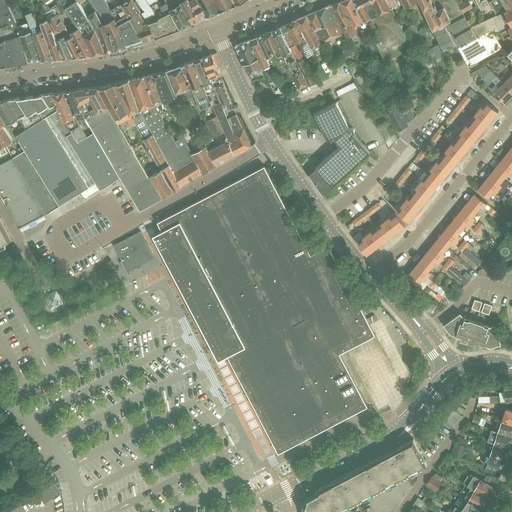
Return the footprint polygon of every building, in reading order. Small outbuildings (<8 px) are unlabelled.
[(0,0),(0,56),(4,66),(30,60),(22,34),(20,29),(7,0),(0,0)] [(78,0),(77,0),(67,6),(80,27),(81,29),(96,55),(107,52),(89,15),(78,0)] [(119,49),(130,46),(112,9),(105,0),(92,0),(99,8),(106,21),(105,22),(109,31),(116,50),(119,49)] [(127,0),(126,1),(123,3),(146,40),(159,35),(150,21),(148,22),(140,11),(142,9),(135,0),(127,0)] [(139,0),(145,8),(146,9),(143,11),(150,21),(159,35),(182,27),(166,3),(163,5),(161,1),(160,1),(158,0),(139,0)] [(166,3),(182,27),(194,21),(182,3),(183,3),(181,0),(174,4),(171,0),(166,0),(167,2),(166,3)] [(180,0),(181,0),(183,3),(182,3),(194,21),(203,18),(190,0),(180,0)] [(190,0),(203,18),(211,15),(200,0),(190,0)] [(200,0),(211,15),(223,10),(217,0),(200,0)] [(234,0),(217,0),(223,10),(237,4),(234,0)] [(340,0),(332,4),(336,13),(348,36),(359,31),(354,21),(352,22),(340,0)] [(353,0),(340,0),(352,22),(354,21),(359,31),(368,27),(353,0)] [(353,0),(368,27),(369,27),(370,31),(380,26),(375,16),(372,17),(363,0),(353,0)] [(363,0),(372,17),(375,16),(380,26),(370,31),(380,48),(386,60),(394,56),(395,57),(404,52),(400,46),(410,41),(404,31),(392,7),(388,0),(363,0)] [(444,50),(457,43),(445,23),(451,21),(444,6),(442,7),(438,0),(419,0),(425,10),(444,50)] [(438,0),(442,7),(444,6),(451,21),(445,23),(457,43),(459,46),(477,36),(471,26),(464,12),(459,4),(456,0),(438,0)] [(469,0),(466,0),(459,4),(464,12),(474,7),(469,0)] [(484,0),(482,2),(479,3),(481,9),(488,5),(484,0)] [(511,7),(511,0),(499,0),(504,11),(511,7)] [(65,9),(60,2),(56,5),(61,12),(65,9)] [(130,46),(146,40),(123,3),(112,9),(130,46)] [(332,4),(307,14),(322,42),(346,32),(348,36),(336,13),(332,4)] [(511,7),(504,11),(498,14),(471,26),(477,36),(494,29),(498,38),(503,36),(500,31),(511,24),(511,7)] [(55,34),(59,33),(62,30),(66,28),(66,27),(58,14),(57,14),(54,9),(45,13),(48,19),(49,18),(55,34)] [(107,52),(116,50),(109,31),(105,22),(103,23),(96,10),(89,15),(107,52)] [(33,11),(27,13),(30,19),(33,30),(44,59),(55,58),(44,28),(39,30),(37,24),(38,23),(33,11)] [(307,14),(297,18),(315,52),(322,48),(320,45),(323,43),(322,42),(307,14)] [(48,19),(41,22),(44,28),(55,58),(65,58),(57,38),(56,36),(55,34),(49,18),(48,19)] [(297,18),(288,22),(299,41),(301,40),(302,46),(307,56),(315,52),(297,18)] [(291,32),(286,23),(281,26),(291,45),(297,42),(291,32)] [(409,28),(415,39),(415,40),(421,37),(414,23),(408,26),(409,28)] [(511,24),(500,31),(503,36),(504,37),(511,33),(511,24)] [(291,45),(281,26),(273,29),(284,54),(293,50),(294,50),(291,45)] [(81,29),(80,27),(73,31),(70,32),(72,36),(84,56),(96,55),(81,29)] [(419,30),(427,47),(432,44),(424,27),(419,30)] [(410,41),(415,39),(409,28),(404,31),(410,41)] [(264,33),(278,59),(281,66),(282,68),(286,78),(293,75),(292,72),(288,63),(284,54),(273,29),(266,33),(264,33)] [(503,47),(498,38),(494,29),(477,36),(459,46),(464,56),(469,66),(503,47)] [(33,30),(30,31),(22,34),(30,60),(44,59),(33,30)] [(258,36),(270,63),(278,59),(264,33),(258,36)] [(66,39),(65,39),(64,36),(57,38),(65,58),(75,57),(68,44),(66,39)] [(84,56),(72,36),(66,39),(68,44),(75,57),(81,56),(84,56)] [(250,39),(267,75),(271,82),(277,79),(270,63),(258,36),(250,39)] [(267,75),(250,39),(237,44),(252,80),(260,76),(261,78),(267,75)] [(306,57),(297,42),(291,45),(294,50),(296,55),(299,63),(300,64),(306,60),(305,57),(306,57)] [(444,54),(438,44),(426,50),(431,60),(444,54)] [(212,53),(202,57),(220,101),(222,106),(232,102),(224,83),(222,78),(213,53),(212,53)] [(212,104),(220,101),(202,57),(194,59),(204,83),(203,84),(212,103),(212,104)] [(194,59),(183,64),(187,73),(192,87),(194,94),(196,96),(201,108),(212,103),(203,84),(204,83),(194,59)] [(288,63),(292,72),(293,75),(300,88),(309,84),(306,79),(302,69),(300,65),(298,67),(294,60),(288,63)] [(311,69),(306,60),(300,64),(301,65),(300,65),(306,79),(309,84),(320,82),(313,68),(311,69)] [(183,64),(176,66),(185,89),(188,99),(196,96),(194,94),(192,87),(187,73),(183,64)] [(490,83),(492,80),(499,87),(495,92),(505,102),(511,95),(511,90),(504,83),(497,76),(491,70),(486,65),(479,73),(484,77),(490,83)] [(173,67),(169,69),(170,73),(174,82),(177,91),(178,92),(181,91),(185,100),(188,99),(185,89),(176,66),(173,67)] [(502,70),(507,76),(510,72),(505,67),(502,70)] [(169,69),(155,73),(156,77),(158,82),(160,87),(164,96),(165,99),(167,98),(170,105),(174,108),(178,107),(179,102),(176,95),(177,94),(177,93),(178,92),(177,91),(174,82),(170,73),(169,69)] [(155,73),(146,75),(149,84),(156,105),(161,114),(169,110),(163,100),(165,99),(158,82),(155,73)] [(130,78),(133,88),(140,111),(141,113),(150,128),(153,134),(158,142),(172,135),(160,114),(161,114),(156,105),(149,84),(146,75),(130,78)] [(119,92),(133,117),(137,123),(145,139),(153,134),(150,128),(141,113),(140,111),(133,88),(130,78),(115,82),(114,82),(119,92)] [(279,96),(285,94),(281,79),(274,81),(279,96)] [(100,86),(110,105),(112,109),(119,123),(127,118),(132,126),(137,123),(133,117),(119,92),(114,82),(108,84),(100,86)] [(74,90),(87,117),(110,105),(100,86),(99,86),(74,90)] [(65,91),(64,91),(75,113),(78,112),(82,119),(83,119),(85,117),(87,121),(90,126),(91,125),(87,117),(74,90),(66,91),(65,91)] [(64,91),(52,93),(61,108),(66,118),(73,132),(79,142),(88,136),(85,131),(76,116),(75,113),(64,91)] [(261,97),(264,103),(274,99),(271,92),(261,97)] [(41,94),(53,113),(61,108),(52,93),(41,94)] [(36,122),(44,117),(46,116),(46,117),(53,113),(41,94),(38,95),(21,97),(36,122)] [(467,94),(462,100),(467,103),(471,98),(467,94)] [(472,99),(477,103),(481,98),(476,94),(473,98),(472,99)] [(21,97),(10,99),(15,109),(20,116),(19,117),(26,128),(27,127),(36,122),(21,97)] [(19,117),(20,116),(15,109),(10,99),(0,100),(0,109),(1,111),(9,123),(19,117)] [(462,100),(457,106),(462,110),(467,103),(462,100)] [(217,115),(206,121),(214,138),(215,137),(224,132),(225,132),(229,141),(235,155),(235,154),(237,154),(242,151),(243,151),(242,151),(251,145),(247,137),(244,128),(243,128),(243,127),(236,114),(228,118),(222,106),(220,101),(212,104),(217,115)] [(355,132),(356,131),(356,129),(355,128),(354,127),(353,127),(352,127),(350,127),(337,101),(314,113),(328,139),(331,138),(332,140),(335,144),(336,145),(338,147),(316,167),(317,168),(310,173),(309,173),(324,194),(325,193),(324,193),(333,185),(371,151),(354,133),(355,132)] [(482,104),(482,105),(494,115),(499,109),(489,101),(485,106),(482,104)] [(408,102),(399,107),(403,114),(407,121),(415,117),(412,109),(408,102)] [(110,105),(87,117),(91,125),(95,132),(121,177),(141,211),(164,197),(151,175),(150,175),(149,175),(129,143),(129,142),(119,123),(112,109),(110,105)] [(482,105),(477,112),(489,122),(494,115),(482,105)] [(457,106),(452,112),(457,116),(462,110),(457,106)] [(392,119),(398,130),(409,124),(407,121),(403,114),(399,107),(389,112),(392,119)] [(0,132),(3,139),(6,143),(14,139),(5,125),(9,123),(1,111),(0,109),(0,132)] [(457,116),(452,112),(447,119),(452,122),(457,116)] [(478,115),(474,120),(484,128),(489,122),(477,112),(476,113),(478,115)] [(53,113),(46,117),(90,187),(96,183),(67,136),(53,113)] [(36,122),(27,127),(26,128),(27,129),(16,135),(26,150),(26,151),(60,205),(90,187),(46,117),(46,116),(44,117),(36,122)] [(467,123),(467,124),(479,134),(484,128),(474,120),(470,125),(467,123)] [(467,124),(462,130),(474,140),(479,134),(467,124)] [(463,133),(459,138),(469,146),(474,140),(462,130),(461,131),(463,133)] [(437,131),(433,137),(437,140),(442,135),(437,131)] [(73,132),(67,136),(96,183),(101,190),(121,177),(95,132),(88,136),(79,142),(73,132)] [(170,164),(169,164),(158,142),(153,134),(145,139),(162,169),(175,190),(182,186),(170,164)] [(170,164),(182,186),(204,173),(193,153),(188,144),(179,148),(175,141),(172,135),(158,142),(169,164),(170,164)] [(188,144),(184,136),(175,141),(179,148),(188,144)] [(433,137),(428,143),(432,146),(437,140),(433,137)] [(453,141),(452,142),(464,152),(469,146),(459,138),(455,143),(453,141)] [(204,173),(217,165),(209,151),(203,141),(202,141),(201,140),(198,142),(201,148),(193,153),(204,173)] [(214,147),(209,151),(213,158),(217,165),(218,164),(228,159),(234,155),(235,155),(229,141),(228,141),(227,142),(226,141),(222,143),(214,147)] [(452,142),(447,148),(459,158),(464,152),(452,142)] [(428,143),(423,149),(427,152),(432,146),(428,143)] [(448,151),(444,156),(454,164),(459,158),(447,148),(446,150),(448,151)] [(427,152),(423,149),(418,155),(422,159),(427,152)] [(14,157),(23,172),(47,213),(60,205),(26,151),(26,150),(14,157)] [(511,153),(509,151),(501,160),(511,168),(511,153)] [(438,160),(437,160),(449,171),(454,164),(444,156),(440,161),(438,160)] [(47,213),(23,172),(14,157),(0,164),(0,192),(19,228),(34,220),(47,213)] [(437,160),(432,167),(444,177),(449,171),(437,160)] [(511,168),(501,160),(494,169),(504,178),(508,172),(510,174),(511,172),(511,168)] [(280,452),(368,405),(340,352),(343,350),(338,341),(371,324),(338,262),(329,245),(312,254),(265,165),(159,221),(164,231),(155,236),(152,237),(164,260),(203,335),(218,364),(221,362),(230,357),(280,452)] [(433,169),(429,175),(439,183),(444,177),(432,167),(431,168),(433,169)] [(408,168),(404,173),(408,177),(412,171),(408,168)] [(151,175),(164,197),(175,190),(162,169),(151,175)] [(494,169),(487,178),(499,188),(502,184),(500,183),(504,178),(494,169)] [(404,173),(399,179),(403,183),(408,177),(404,173)] [(423,178),(422,179),(435,189),(439,183),(429,175),(425,179),(423,178)] [(499,188),(487,178),(479,188),(489,196),(493,191),(496,192),(499,188)] [(399,179),(394,185),(398,189),(403,183),(399,179)] [(422,179),(417,185),(430,195),(435,189),(422,179)] [(398,189),(394,185),(389,192),(393,195),(398,189)] [(419,188),(415,193),(425,201),(430,195),(417,185),(417,186),(419,188)] [(408,196),(407,197),(420,207),(425,201),(415,193),(411,198),(408,196)] [(475,193),(468,202),(478,210),(482,205),(484,207),(487,202),(475,193)] [(407,197),(403,203),(415,213),(420,207),(407,197)] [(378,202),(372,207),(375,211),(382,206),(378,202)] [(468,202),(460,211),(472,221),(475,217),(473,215),(478,210),(468,202)] [(415,213),(403,203),(402,204),(404,206),(400,211),(410,220),(415,213)] [(372,207),(366,212),(369,216),(375,211),(372,207)] [(460,211),(453,220),(463,228),(467,223),(469,225),(472,221),(460,211)] [(366,212),(359,217),(363,221),(369,216),(366,212)] [(390,216),(389,216),(399,229),(405,224),(397,214),(392,218),(390,216)] [(0,244),(13,238),(1,216),(0,216),(0,244)] [(389,216),(383,221),(393,234),(399,229),(389,216)] [(363,221),(359,217),(354,221),(357,225),(363,221)] [(453,220),(446,229),(458,239),(461,235),(459,233),(463,228),(453,220)] [(384,224),(379,228),(387,238),(393,234),(383,221),(382,222),(384,224)] [(372,230),(370,231),(380,243),(387,238),(379,228),(374,232),(372,230)] [(446,229),(438,239),(448,247),(452,242),(454,243),(458,239),(446,229)] [(126,268),(153,254),(140,231),(114,245),(126,268)] [(370,231),(364,236),(374,248),(380,243),(370,231)] [(492,236),(500,242),(504,237),(496,231),(492,236)] [(365,239),(360,243),(368,253),(374,248),(364,236),(365,239)] [(438,239),(431,248),(443,257),(446,253),(444,251),(448,247),(438,239)] [(465,239),(462,243),(466,247),(470,243),(465,239)] [(463,251),(466,247),(462,243),(458,247),(463,251)] [(463,253),(477,265),(481,260),(467,248),(466,247),(463,253)] [(431,248),(423,257),(433,265),(437,260),(440,261),(443,257),(431,248)] [(455,255),(452,259),(455,261),(458,263),(461,259),(455,255)] [(423,257),(416,266),(428,276),(432,279),(437,284),(437,283),(441,279),(429,270),(433,265),(423,257)] [(455,261),(452,259),(450,257),(447,262),(451,266),(455,261)] [(447,262),(444,266),(448,269),(447,271),(464,285),(469,280),(463,275),(451,266),(447,262)] [(428,276),(416,266),(408,276),(418,283),(423,278),(425,280),(428,276)] [(466,271),(463,275),(469,280),(472,276),(466,271)] [(437,284),(432,279),(428,284),(434,288),(437,284)] [(437,284),(434,288),(442,295),(446,290),(437,283),(437,284)] [(65,303),(59,291),(58,289),(44,296),(52,310),(65,303)] [(479,311),(482,302),(475,300),(472,309),(479,311)] [(481,312),(489,314),(492,305),(484,303),(481,312)] [(491,346),(501,344),(496,325),(489,326),(485,325),(485,324),(469,319),(469,320),(464,318),(461,313),(444,325),(450,334),(491,346)] [(14,320),(18,328),(24,326),(20,318),(14,320)] [(459,405),(457,409),(464,414),(466,409),(459,405)] [(507,406),(503,419),(511,421),(511,406),(511,407),(507,406)] [(475,414),(472,422),(478,425),(482,416),(475,414)] [(511,421),(503,419),(499,431),(511,435),(511,421)] [(511,442),(511,435),(499,431),(493,429),(489,441),(495,442),(510,448),(511,442)] [(458,440),(457,443),(466,446),(467,446),(469,440),(461,437),(459,436),(458,440)] [(303,508),(304,511),(335,511),(427,464),(414,438),(319,488),(321,491),(305,499),(307,501),(305,507),(303,508)] [(463,458),(466,446),(457,443),(454,442),(451,454),(463,458)] [(495,442),(491,454),(506,459),(510,448),(495,442)] [(506,459),(491,454),(487,466),(502,471),(506,459)] [(450,474),(439,467),(433,475),(444,483),(450,474)] [(468,485),(471,487),(471,486),(489,497),(495,486),(481,478),(474,474),(468,485)] [(496,484),(500,477),(487,474),(485,478),(496,484)] [(434,476),(433,476),(426,486),(433,490),(436,492),(442,482),(434,476)] [(38,493),(44,503),(60,492),(54,483),(38,493)] [(471,486),(471,487),(465,497),(482,508),(489,497),(471,486)] [(410,505),(411,506),(420,511),(427,503),(425,502),(422,500),(417,496),(410,505)] [(465,511),(479,511),(482,508),(465,497),(459,507),(465,511)]
